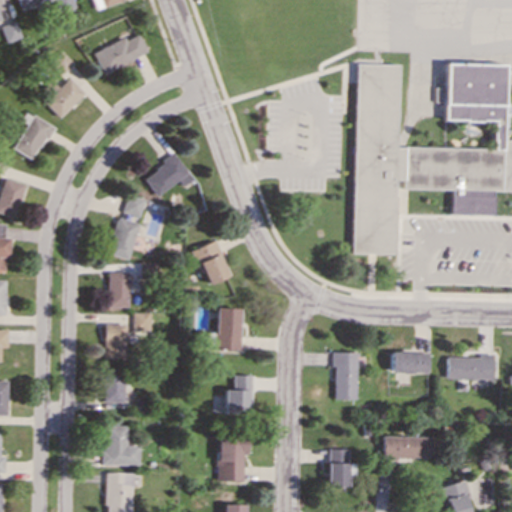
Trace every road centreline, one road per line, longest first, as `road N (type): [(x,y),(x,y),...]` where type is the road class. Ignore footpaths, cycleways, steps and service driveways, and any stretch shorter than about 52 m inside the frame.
road 1 (residential): [(511,315),(354,311),(292,284),(261,249),(170,0)]
road 2 (residential): [(196,72),(109,121),(78,156),(54,207),(45,258),(38,511)]
road 3 (residential): [(65,511),(79,215),(115,152),(166,113),(205,97)]
road 4 (residential): [(309,295),(289,345),(286,511)]
